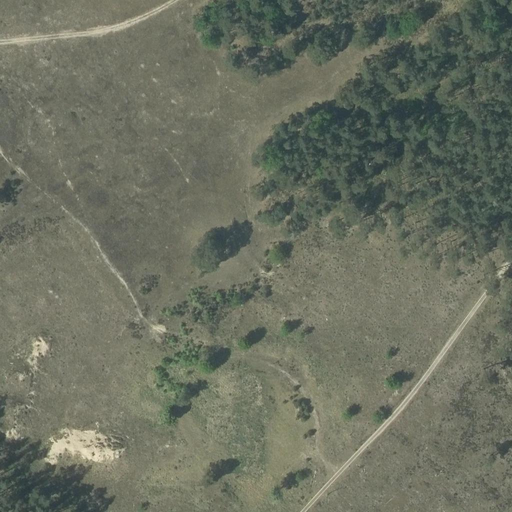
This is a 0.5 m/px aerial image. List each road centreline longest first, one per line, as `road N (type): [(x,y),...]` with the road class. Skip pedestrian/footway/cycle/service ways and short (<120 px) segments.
road 1 (track): [(340,471),(511,261)]
road 2 (track): [(0,45),(117,28),(169,0)]
